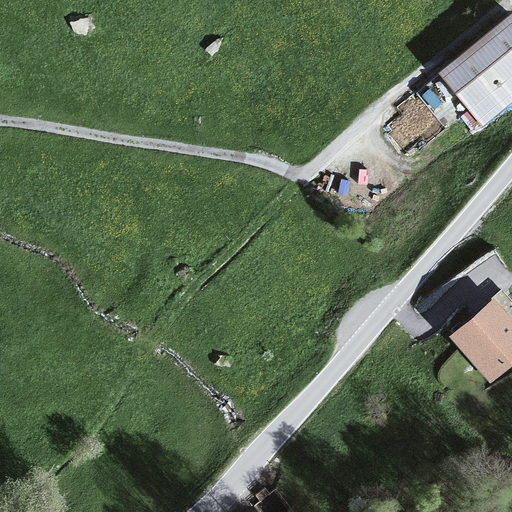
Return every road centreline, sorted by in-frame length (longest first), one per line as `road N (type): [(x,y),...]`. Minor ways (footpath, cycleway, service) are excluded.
road 1 (unclassified): [(210,511),(511,167)]
road 2 (residential): [(242,155),(283,170),(320,166),(510,0)]
road 3 (track): [(0,121),(242,155)]
